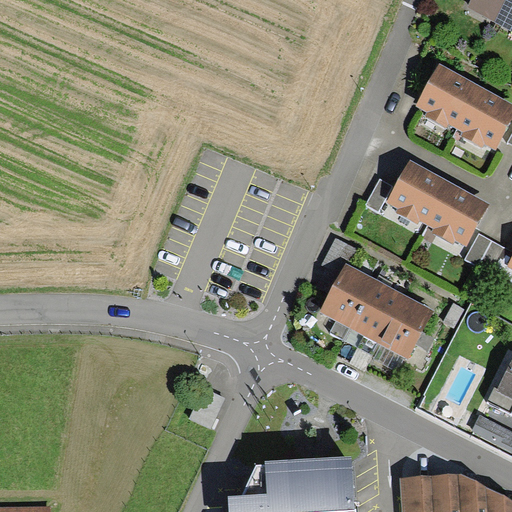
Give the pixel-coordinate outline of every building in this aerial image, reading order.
[(470,0),(467,6),(497,22),(508,0),(470,0)] [(511,0),(508,0),(497,22),(511,29),(511,0)] [(448,124),(458,129),(481,86),(440,64),(417,106),(427,112),(425,116),(446,127),(448,124)] [(511,119),(511,102),(481,86),(458,129),(465,132),(462,136),(482,147),(485,143),(496,149),(511,119)] [(420,221),(428,226),(452,183),(412,160),(387,203),(398,209),(397,212),(418,224),(420,221)] [(392,186),(381,179),(367,205),(378,211),(392,186)] [(489,204),(452,183),(428,226),(434,229),(432,232),(453,244),(455,240),(466,246),(489,204)] [(511,256),(511,252),(479,234),(466,260),(500,278),(507,266),(511,256)] [(345,340),(351,328),(378,279),(347,263),(320,312),(336,320),(330,332),(345,340)] [(406,295),(378,279),(351,328),(364,335),(358,347),(372,355),(379,343),(406,295)] [(435,311),(406,295),(379,343),(409,360),(435,311)] [(466,310),(453,304),(444,322),(457,329),(466,310)] [(511,412),(511,364),(500,389),(497,388),(489,403),(511,414),(511,412)] [(190,419),(210,429),(225,399),(205,389),(190,419)] [(511,431),(481,415),(473,430),(511,451),(511,431)] [(353,511),(350,459),(258,466),(245,496),(228,497),(229,511),(353,511)] [(511,511),(511,500),(461,474),(401,478),(403,511),(511,511)]
